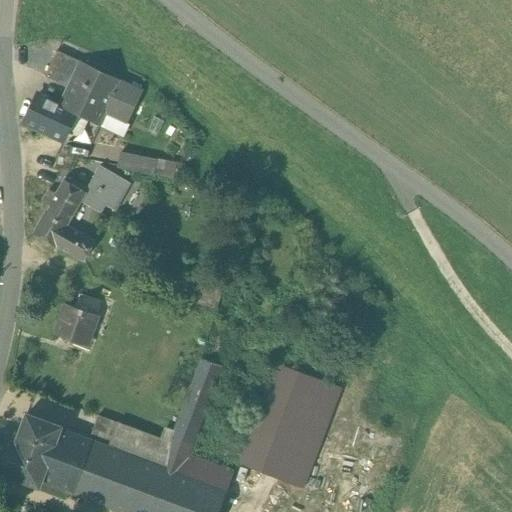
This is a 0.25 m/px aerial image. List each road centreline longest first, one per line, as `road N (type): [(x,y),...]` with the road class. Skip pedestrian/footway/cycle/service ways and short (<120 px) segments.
road 1 (unclassified): [(171,0),(511,257)]
road 2 (unclassified): [(6,0),(3,93),(15,269),(0,374)]
road 3 (track): [(394,163),(416,218),(483,323),(511,351)]
